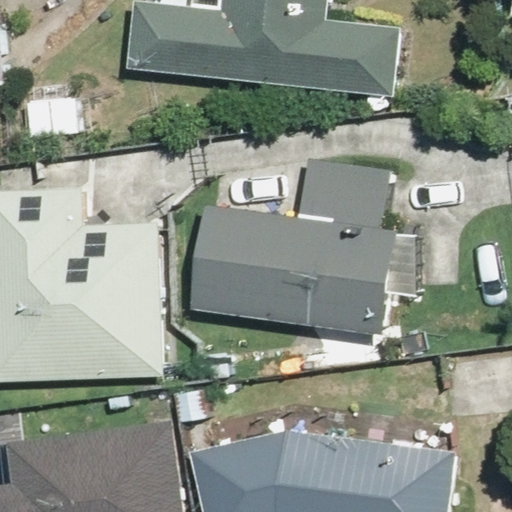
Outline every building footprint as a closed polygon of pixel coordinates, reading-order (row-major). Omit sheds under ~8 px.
[(12,0),(0,0),(0,92),(16,91),(12,0)] [(206,0),(206,1),(186,0),(150,0),(146,68),(414,91),(417,25),(345,22),(346,0),(206,0)] [(39,97),(39,135),(90,135),(90,97),(39,97)] [(315,219),(224,206),(209,305),(407,335),(422,233),(401,230),(410,169),(324,156),(315,219)] [(98,187),(0,191),(0,268),(3,379),(181,375),(176,221),(100,225),(98,187)] [(209,462),(220,511),(465,511),(471,448),(322,436),(323,419),(300,417),(299,434),(209,462)] [(30,485),(0,488),(0,511),(197,511),(191,459),(102,469),(98,436),(25,445),(30,485)]
